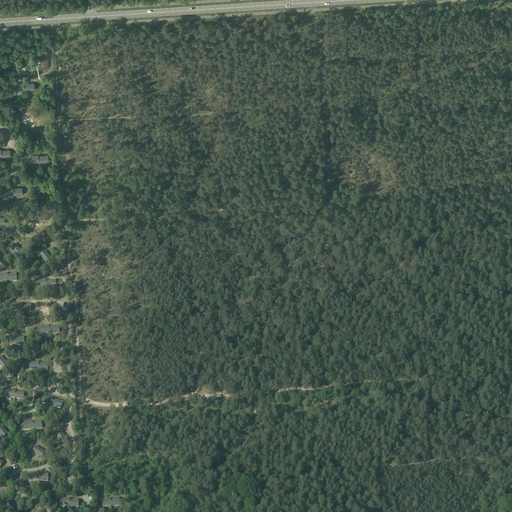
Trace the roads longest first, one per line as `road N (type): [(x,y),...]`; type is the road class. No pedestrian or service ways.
road 1 (track): [(311,3),(327,187),(263,340),(254,393),(263,511)]
road 2 (track): [(79,408),(511,375)]
road 3 (primary): [(0,22),(361,0)]
road 4 (track): [(151,511),(152,483),(85,483),(68,219)]
road 5 (track): [(511,462),(380,465)]
